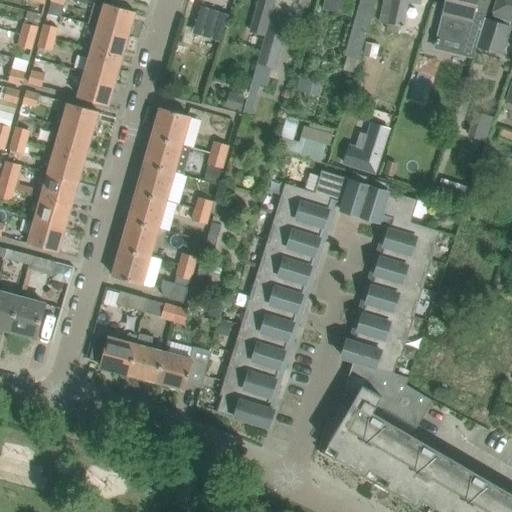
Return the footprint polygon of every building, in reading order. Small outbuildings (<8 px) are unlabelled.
[(51,0),(48,13),(61,16),(65,0),(51,0)] [(276,0),(259,0),(251,31),(266,36),(273,11),(276,0)] [(324,0),(323,9),(341,13),(344,0),(324,0)] [(384,0),(381,20),(389,22),(387,31),(397,33),(399,21),(406,22),(409,0),(410,0),(421,2),(421,0),(384,0)] [(476,41),(486,10),(488,5),(475,2),(475,0),(445,0),(442,9),(473,19),(466,38),(476,41)] [(484,17),(475,46),(503,55),(511,27),(511,25),(511,21),(511,0),(497,0),(496,6),(493,14),(494,14),(492,19),(484,17)] [(106,3),(99,27),(129,35),(136,11),(116,6),(106,3)] [(203,8),(199,21),(225,29),(229,16),(223,14),(204,8),(203,8)] [(290,15),(273,11),(266,36),(250,93),(257,95),(260,84),(267,86),(272,67),(275,68),(290,15)] [(360,59),(369,24),(355,21),(345,54),(360,59)] [(39,26),(24,22),(21,34),(35,38),(39,26)] [(44,23),(41,35),(56,39),(59,28),(44,23)] [(99,27),(93,50),(122,58),(129,35),(99,27)] [(416,56),(421,32),(409,30),(404,54),(416,56)] [(32,49),(35,38),(21,34),(18,45),(32,49)] [(53,50),(56,39),(41,35),(38,46),(53,50)] [(93,50),(86,73),(115,81),(122,58),(93,50)] [(13,67),(9,80),(22,84),(26,71),(13,67)] [(45,73),(32,70),(29,81),(42,85),(45,73)] [(108,105),(115,81),(86,73),(79,97),(108,105)] [(321,81),(300,75),(296,89),(317,95),(321,81)] [(4,100),(0,98),(0,110),(0,111),(14,115),(20,91),(7,88),(4,100)] [(242,115),(250,93),(241,90),(240,96),(232,93),(230,100),(213,95),(210,106),(242,115)] [(23,103),(32,106),(36,107),(39,95),(27,91),(23,103)] [(69,102),(63,126),(92,134),(99,110),(69,102)] [(155,131),(154,135),(184,143),(185,139),(192,117),(192,115),(162,107),(155,131)] [(279,142),(278,146),(322,160),(323,156),(327,144),(330,145),(334,130),(310,122),(309,126),(305,125),(300,142),(294,141),(299,120),(288,116),(279,142)] [(0,136),(8,138),(11,126),(0,123),(0,136)] [(351,145),(346,163),(376,172),(389,130),(372,125),(364,150),(351,145)] [(16,126),(13,137),(28,141),(31,130),(16,126)] [(63,126),(56,149),(85,158),(92,134),(63,126)] [(500,136),(499,137),(500,137),(511,141),(511,131),(503,128),(500,136)] [(148,155),(146,163),(176,172),(183,175),(186,166),(191,146),(184,144),(184,143),(154,135),(148,155)] [(0,147),(5,149),(8,138),(0,136),(0,147)] [(25,153),(28,141),(13,137),(10,149),(25,153)] [(215,141),(212,152),(225,155),(228,145),(215,141)] [(56,149),(49,173),(78,181),(85,158),(56,149)] [(225,155),(212,152),(209,164),(222,168),(225,155)] [(388,160),(384,176),(394,179),(398,163),(388,160)] [(6,161),(0,182),(0,184),(15,189),(22,166),(6,161)] [(141,179),(138,191),(168,200),(172,188),(176,172),(146,163),(141,179)] [(285,184),(332,199),(363,208),(370,185),(322,170),(315,192),(286,183),(285,184)] [(49,173),(43,196),(72,204),(78,181),(49,173)] [(441,177),(438,187),(465,196),(468,186),(441,177)] [(0,196),(12,200),(15,189),(0,184),(0,196)] [(277,212),(323,227),(328,228),(334,211),(329,209),(332,199),(285,184),(277,212)] [(363,208),(393,218),(440,232),(440,231),(411,222),(417,200),(370,185),(363,208)] [(134,203),(130,219),(160,228),(165,212),(168,200),(138,191),(134,203)] [(187,206),(196,208),(209,212),(212,201),(190,194),(187,206)] [(43,196),(36,220),(65,228),(72,204),(43,196)] [(10,225),(13,213),(0,208),(0,234),(1,235),(4,223),(10,225)] [(206,224),(209,212),(196,208),(193,220),(206,224)] [(222,208),(220,217),(230,219),(232,211),(222,208)] [(268,241),(314,255),(319,257),(325,239),(320,237),(323,227),(277,212),(268,241)] [(380,244),(385,246),(431,260),(440,232),(393,218),(390,228),(385,227),(380,244)] [(127,227),(122,247),(152,256),(158,236),(160,228),(130,219),(127,227)] [(58,251),(65,228),(36,220),(29,243),(39,246),(58,251)] [(268,241),(259,269),(306,283),(310,285),(316,267),(311,266),(314,255),(268,241)] [(371,273),(376,274),(422,288),(431,260),(385,246),(381,256),(377,255),(371,273)] [(121,251),(114,276),(123,278),(144,284),(151,260),(152,256),(122,247),(121,251)] [(7,248),(5,257),(29,263),(31,255),(7,248)] [(184,253),(180,264),(193,268),(197,257),(184,253)] [(204,253),(196,282),(203,284),(211,255),(204,253)] [(56,261),(31,255),(29,263),(28,268),(53,274),(56,261)] [(188,287),(193,268),(180,264),(175,283),(164,280),(161,287),(164,297),(184,303),(188,287)] [(212,266),(206,286),(215,289),(221,269),(212,266)] [(250,297),(297,312),(302,313),(307,295),(302,294),(306,283),(259,269),(250,297)] [(368,283),(362,301),(367,302),(413,317),(422,288),(376,274),(373,285),(368,283)] [(117,304),(145,312),(149,298),(120,290),(117,304)] [(0,291),(0,327),(11,330),(20,297),(0,291)] [(20,297),(11,330),(37,337),(45,303),(20,297)] [(242,325),(288,340),(293,341),(298,324),(294,322),(297,312),(250,297),(242,325)] [(177,305),(166,302),(162,318),(173,321),(177,307),(177,305)] [(359,311),(354,329),(358,331),(405,345),(413,317),(367,302),(364,313),(359,311)] [(177,307),(173,321),(184,324),(189,308),(177,305),(177,307)] [(222,319),(218,332),(229,335),(233,322),(222,319)] [(233,354),(279,368),(284,370),(290,352),(285,350),(288,340),(242,325),(233,354)] [(358,331),(350,359),(354,360),(394,373),(398,356),(401,356),(405,345),(358,331)] [(136,345),(129,373),(157,381),(165,352),(151,348),(154,337),(139,333),(136,345)] [(100,366),(129,373),(136,345),(108,337),(100,366)] [(410,346),(407,356),(414,359),(418,348),(410,346)] [(214,347),(210,361),(221,364),(225,350),(214,347)] [(165,352),(157,381),(186,388),(193,359),(165,352)] [(224,382),(271,396),(275,398),(281,380),(276,379),(279,368),(233,354),(224,382)] [(409,377),(394,373),(354,360),(345,389),(354,394),(347,406),(340,403),(335,420),(341,423),(323,452),(321,451),(321,452),(336,462),(339,458),(363,472),(361,476),(388,492),(390,488),(415,502),(412,506),(422,511),(511,511),(511,492),(434,446),(414,435),(432,400),(406,385),(409,377)] [(205,375),(203,385),(212,387),(214,377),(205,375)] [(217,411),(262,425),(271,396),(224,382),(221,394),(223,395),(217,411)]
